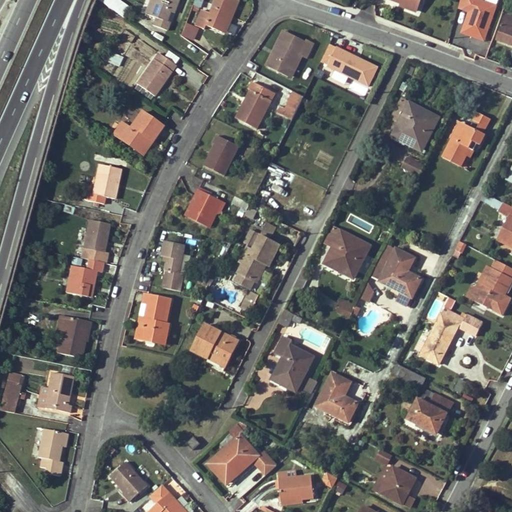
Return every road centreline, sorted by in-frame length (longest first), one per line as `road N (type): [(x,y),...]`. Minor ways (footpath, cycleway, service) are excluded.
road 1 (residential): [(168,463),(203,448),(224,413),(410,39)]
road 2 (residential): [(96,415),(124,289),(162,186),(207,103),(278,3)]
road 3 (motorway): [(0,271),(80,0)]
road 4 (residential): [(511,123),(406,332)]
road 5 (motorway): [(0,141),(63,0)]
road 6 (residential): [(278,3),(410,39)]
road 7 (tertiary): [(448,511),(511,390)]
